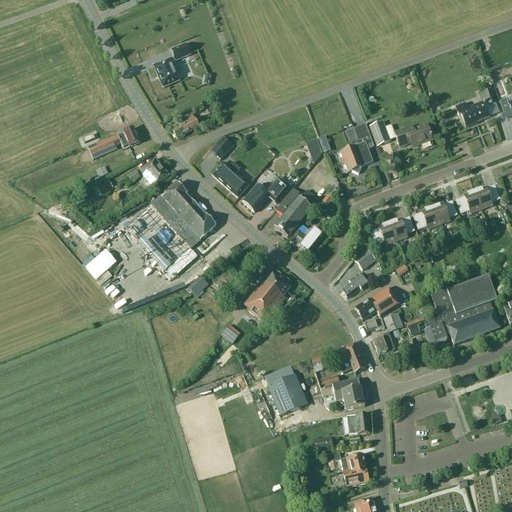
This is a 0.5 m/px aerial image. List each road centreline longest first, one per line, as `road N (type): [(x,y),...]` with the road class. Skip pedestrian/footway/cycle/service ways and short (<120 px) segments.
road 1 (tertiary): [(315,286),(173,159),(84,0)]
road 2 (residential): [(315,286),(340,256),(355,208),(511,148)]
road 3 (tertiary): [(378,391),(511,349)]
road 4 (tertiary): [(378,391),(350,322),(315,286)]
road 5 (tertiary): [(385,511),(378,391)]
